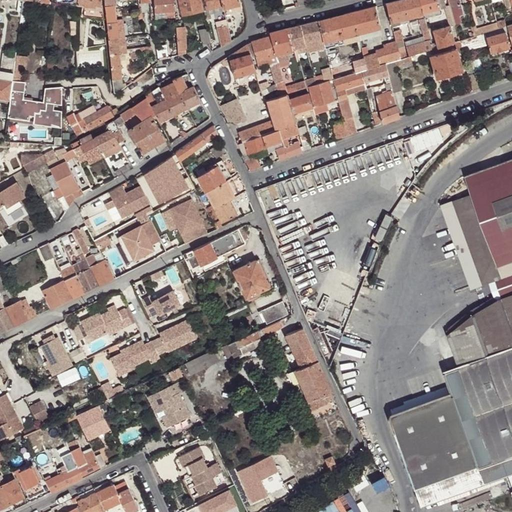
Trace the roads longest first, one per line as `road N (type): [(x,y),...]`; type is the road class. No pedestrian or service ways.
road 1 (residential): [(260,214),(358,442),(344,466),(268,511)]
road 2 (residential): [(260,214),(0,336)]
road 3 (unclassified): [(250,184),(511,90)]
road 4 (residential): [(217,116),(83,199),(66,225),(0,257)]
road 5 (residential): [(29,511),(139,462),(164,511)]
road 6 (unclassified): [(253,25),(201,65),(217,116)]
